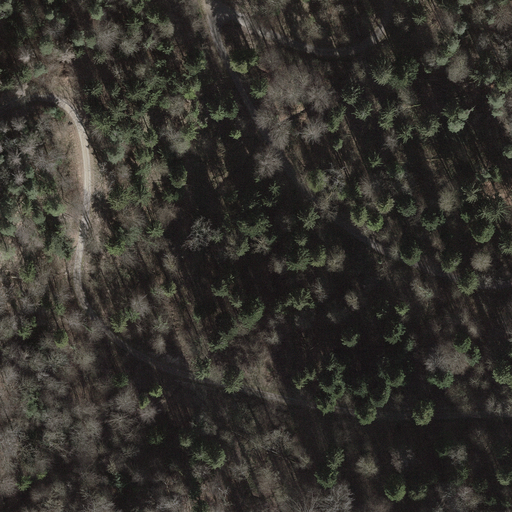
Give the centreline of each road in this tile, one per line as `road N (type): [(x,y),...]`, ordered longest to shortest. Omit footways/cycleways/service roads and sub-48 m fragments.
road 1 (track): [(0,109),(15,98),(69,102),(85,151),(87,217),(77,277),(85,305),(148,361),(374,415),(511,414)]
road 2 (track): [(208,0),(222,55),(277,158),(312,201),(359,237),(420,265),(486,288),(511,283)]
road 3 (track): [(390,0),(387,22),(338,50),(255,26),(218,0)]
